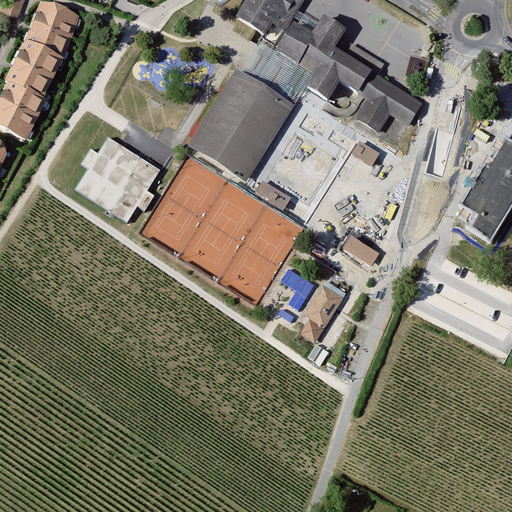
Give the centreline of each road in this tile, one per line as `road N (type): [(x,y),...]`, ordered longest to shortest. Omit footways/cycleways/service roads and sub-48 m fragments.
road 1 (track): [(354,392),(38,177)]
road 2 (residential): [(461,44),(377,330)]
road 3 (track): [(0,238),(136,27)]
road 4 (unknown): [(330,226),(286,190),(310,149),(321,140),(347,143),(369,159),(370,182)]
road 5 (unclassified): [(377,330),(313,511)]
